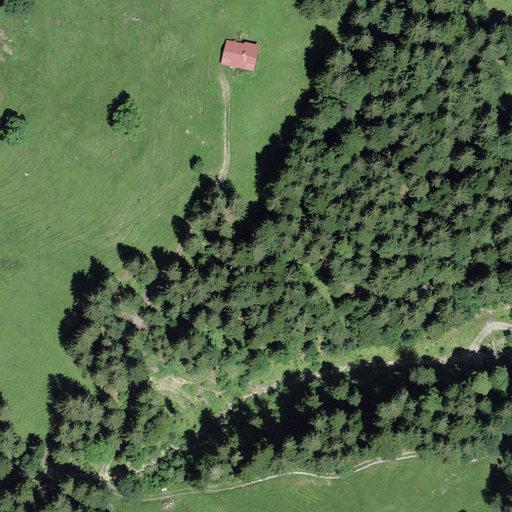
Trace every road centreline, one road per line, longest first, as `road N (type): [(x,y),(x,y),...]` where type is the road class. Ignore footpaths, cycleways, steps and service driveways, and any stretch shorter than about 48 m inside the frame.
road 1 (track): [(511,319),(263,404),(164,452),(144,473),(145,490),(334,474),(388,456),(464,456),(505,434)]
road 2 (track): [(233,100),(234,170),(250,225),(340,220),(445,189),(501,192),(511,201)]
